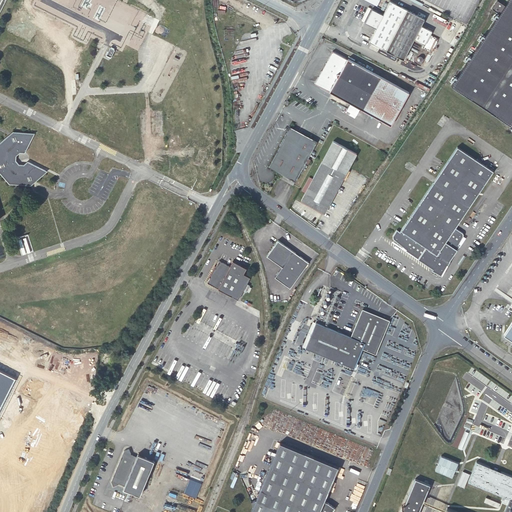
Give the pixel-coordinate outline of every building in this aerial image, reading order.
[(511,0),(509,0),(506,5),(500,13),(499,15),(496,13),(495,15),(498,17),(485,36),(482,33),(481,36),(484,38),(471,56),(468,54),(467,57),(470,59),(457,78),(454,76),(452,78),(455,80),(451,86),(509,124),(511,120),(511,0)] [(498,0),(493,8),(500,13),(506,5),(498,0)] [(425,18),(391,1),(384,14),(373,8),(366,22),(377,28),(370,41),(404,58),(414,38),(426,44),(432,31),(421,25),(425,18)] [(107,57),(112,59),(117,49),(112,47),(107,57)] [(346,59),(332,51),(314,83),(329,91),(346,59)] [(363,109),(381,76),(347,58),(346,59),(329,91),(363,109)] [(409,91),(381,76),(363,109),(391,124),(409,91)] [(295,181),(296,181),(303,168),(309,158),(318,141),(290,126),(268,166),(283,174),(295,181)] [(0,144),(0,169),(10,182),(31,184),(30,180),(32,179),(34,181),(46,170),(29,161),(25,165),(19,164),(15,160),(16,154),(20,151),(26,151),(35,134),(15,132),(15,136),(13,137),(11,135),(0,144)] [(302,199),(325,212),(347,172),(358,152),(334,139),(323,159),(313,178),(306,191),(302,199)] [(432,270),(441,275),(450,260),(460,245),(458,243),(463,236),(462,232),(461,231),(455,227),(493,170),(457,146),(400,232),(397,230),(392,237),(394,239),(407,249),(406,251),(433,268),(432,270)] [(311,159),(309,158),(303,168),(305,170),(311,159)] [(295,181),(283,174),(281,178),(293,184),(295,181)] [(313,178),(310,176),(303,189),(306,191),(313,178)] [(308,261),(278,239),(266,255),(282,266),(274,276),(290,287),(308,261)] [(246,268),(232,261),(229,266),(219,260),(216,266),(215,265),(208,277),(210,277),(207,282),(238,299),(250,277),(243,273),(246,268)] [(365,342),(377,347),(389,319),(364,309),(352,337),(316,321),(306,347),(354,366),(365,342)] [(511,320),(503,334),(511,340),(511,320)] [(0,406),(15,377),(0,369),(0,406)] [(327,502),(323,500),(338,466),(280,441),(263,480),(255,499),(250,501),(252,506),(250,511),(251,511),(330,511),(333,508),(327,502)] [(121,486),(137,493),(152,458),(136,451),(134,454),(128,452),(128,451),(126,446),(121,448),(112,470),(113,471),(112,474),(111,474),(109,479),(111,484),(116,481),(122,483),(121,486)] [(458,463),(441,456),(435,470),(453,477),(458,463)] [(511,511),(511,506),(511,503),(511,475),(476,461),(468,482),(509,498),(503,511),(457,511),(448,508),(446,511),(511,511)] [(464,487),(470,473),(463,470),(457,484),(464,487)] [(402,511),(419,511),(430,485),(415,479),(402,511)] [(201,484),(190,480),(185,493),(196,498),(201,484)]
